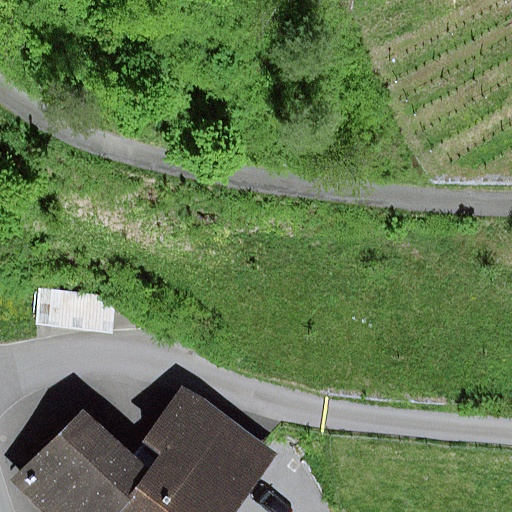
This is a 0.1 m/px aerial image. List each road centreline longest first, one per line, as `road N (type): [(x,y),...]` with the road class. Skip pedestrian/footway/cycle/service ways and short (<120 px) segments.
road 1 (unclassified): [(0,79),(66,127),(247,178),(511,204)]
road 2 (unclassified): [(0,370),(91,352),(261,398),(511,434)]
